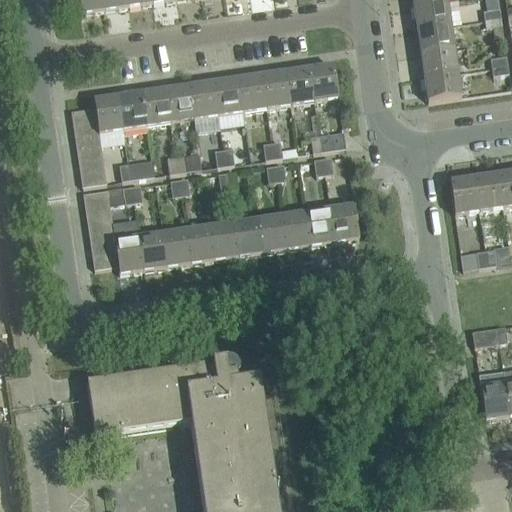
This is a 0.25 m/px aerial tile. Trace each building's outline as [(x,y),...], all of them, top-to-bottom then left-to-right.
[(79,11),(77,0),(67,0),(54,2),(56,14),(79,11)] [(105,16),(102,0),(77,0),(79,11),(80,20),(105,16)] [(129,12),(127,0),(102,0),(105,16),(129,12)] [(153,9),(152,0),(127,0),(129,12),(153,9)] [(177,5),(176,0),(152,0),(153,9),(177,5)] [(447,6),(446,0),(411,0),(413,11),(447,6)] [(499,14),(496,0),(490,0),(484,1),(487,16),(483,17),(484,25),(500,23),(499,14)] [(458,5),(447,6),(413,11),(417,35),(451,30),(462,28),(458,5)] [(504,47),(500,23),(484,25),(485,34),(492,33),(494,49),(504,47)] [(454,54),(451,30),(417,35),(420,59),(454,54)] [(458,78),(454,54),(420,59),(424,83),(458,78)] [(507,70),(506,62),(490,64),(491,73),(507,70)] [(508,79),(507,70),(491,73),(493,81),(508,79)] [(338,105),(333,71),(308,75),(313,108),(338,105)] [(313,108),(308,75),(284,78),(289,112),(313,108)] [(289,112),(284,78),(261,82),(266,115),(289,112)] [(461,102),(458,78),(424,83),(427,107),(461,102)] [(266,115),(261,82),(237,85),(242,118),(266,115)] [(242,118),(237,85),(213,89),(218,122),(242,118)] [(218,122),(213,89),(189,92),(194,125),(218,122)] [(194,125),(189,92),(166,96),(170,129),(194,125)] [(170,129),(166,96),(142,99),(147,132),(170,129)] [(147,132),(142,99),(118,103),(123,135),(147,132)] [(123,135),(118,103),(94,106),(95,114),(97,127),(99,139),(123,135)] [(97,127),(95,114),(71,117),(73,130),(97,127)] [(99,139),(97,127),(73,130),(74,142),(99,139)] [(345,154),(344,141),(343,138),(319,141),(321,157),(345,154)] [(100,151),(99,139),(74,142),(76,155),(100,151)] [(321,157),(319,141),(310,142),(312,158),(321,157)] [(280,147),(271,148),(274,164),(282,162),(280,147)] [(274,164),(271,148),(263,150),(265,165),(274,164)] [(102,164),(100,151),(76,155),(78,167),(102,164)] [(231,154),(223,155),(226,171),(234,170),(231,154)] [(226,171),(223,155),(215,156),(217,172),(226,171)] [(184,161),(175,162),(177,178),(186,177),(184,161)] [(177,178),(175,162),(167,164),(169,179),(177,178)] [(333,178),(331,163),(322,164),(324,180),(333,178)] [(104,176),(102,164),(78,167),(80,180),(104,176)] [(324,180),(322,164),(313,165),(316,181),(324,180)] [(152,166),(128,169),(130,185),(154,181),(152,166)] [(130,185),(128,169),(119,171),(122,186),(130,185)] [(286,186),(283,170),(275,171),(277,187),(286,186)] [(277,187),(275,171),(266,172),(269,188),(277,187)] [(106,189),(104,176),(80,180),(82,193),(106,189)] [(238,193),(235,177),(227,178),(229,194),(238,193)] [(511,210),(511,177),(497,179),(502,212),(511,210)] [(229,194),(227,178),(218,179),(220,195),(229,194)] [(502,212),(497,179),(473,183),(478,216),(502,212)] [(478,216),(473,183),(449,186),(454,220),(478,216)] [(190,200),(187,184),(179,185),(181,201),(190,200)] [(181,201),(179,185),(170,186),(172,202),(181,201)] [(142,207),(140,191),(131,192),(133,208),(142,207)] [(131,192),(107,196),(109,208),(109,211),(133,208),(131,192)] [(109,208),(107,196),(83,199),(85,212),(109,208)] [(109,211),(109,208),(85,212),(87,224),(111,221),(109,211)] [(359,245),(354,211),(329,215),(334,249),(359,245)] [(334,249),(329,215),(305,218),(310,252),(334,249)] [(310,252),(305,218),(281,222),(286,255),(310,252)] [(112,229),(111,221),(87,224),(88,237),(112,234),(112,229)] [(286,255),(281,222),(257,225),(262,259),(286,255)] [(262,259),(257,225),(234,229),(239,262),(262,259)] [(136,226),(112,229),(112,234),(114,246),(116,259),(118,271),(119,279),(143,276),(139,243),(136,226)] [(239,262),(234,229),(210,232),(214,266),(239,262)] [(214,266),(210,232),(187,236),(191,269),(214,266)] [(114,246),(112,234),(88,237),(90,250),(114,246)] [(191,269),(187,236),(163,239),(167,272),(191,269)] [(167,272),(163,239),(139,243),(143,276),(167,272)] [(116,259),(114,246),(90,250),(92,262),(116,259)] [(493,255),(484,256),(486,272),(496,271),(493,255)] [(484,256),(476,257),(478,273),(486,272),(484,256)] [(118,271),(116,259),(92,262),(94,275),(118,271)] [(507,348),(505,332),(495,334),(498,350),(507,348)] [(498,350),(495,334),(472,337),(474,353),(498,350)] [(229,384),(232,384),(234,383),(235,383),(237,382),(237,381),(238,379),(239,378),(239,376),(239,375),(239,374),(238,372),(238,371),(237,370),(235,369),(234,368),(233,368),(231,367),(212,370),(213,373),(204,374),(203,371),(87,388),(95,442),(191,428),(202,511),(278,511),(260,386),(230,391),(229,384)] [(511,375),(503,377),(503,378),(502,378),(509,422),(511,425),(511,424),(511,375)] [(509,422),(502,378),(490,379),(492,390),(479,392),(485,426),(509,422)]
